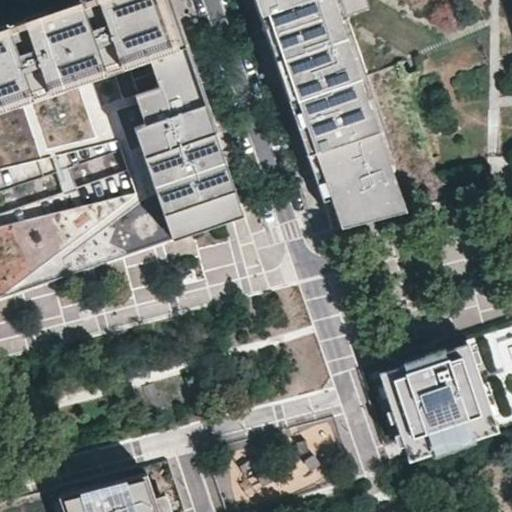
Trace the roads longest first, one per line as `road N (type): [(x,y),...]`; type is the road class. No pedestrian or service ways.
road 1 (residential): [(347,388),(0,481)]
road 2 (residential): [(212,0),(306,270)]
road 3 (residential): [(306,270),(511,214)]
road 4 (residential): [(306,270),(347,388)]
